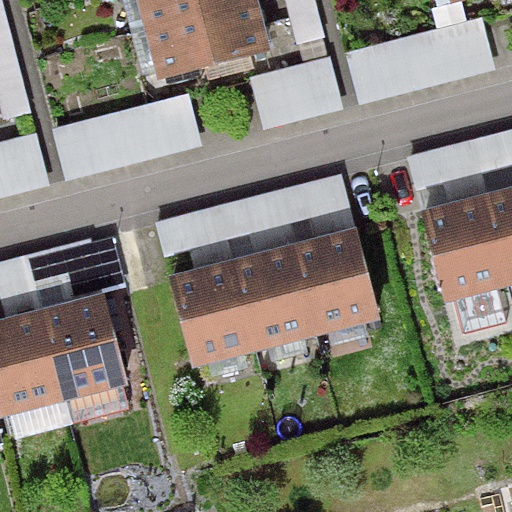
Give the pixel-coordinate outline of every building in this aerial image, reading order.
[(2,0),(0,0),(0,105),(3,119),(31,111),(2,0)] [(273,50),(259,0),(138,0),(160,80),(273,50)] [(315,0),(286,0),(297,43),(325,36),(315,0)] [(345,57),(358,107),(496,73),(483,23),(345,57)] [(248,81),(261,132),(342,112),(329,61),(248,81)] [(51,133),(65,185),(201,151),(187,98),(51,133)] [(511,128),(408,157),(423,211),(511,187),(511,128)] [(34,137),(0,145),(0,201),(47,190),(34,137)] [(341,174),(156,223),(164,256),(189,249),(194,269),(355,227),(341,174)] [(511,285),(511,187),(423,211),(447,302),(511,285)] [(380,319),(355,227),(194,269),(169,275),(193,367),(380,319)] [(0,261),(0,319),(104,292),(126,286),(112,232),(0,261)] [(0,415),(127,382),(104,292),(0,319),(0,415)]
